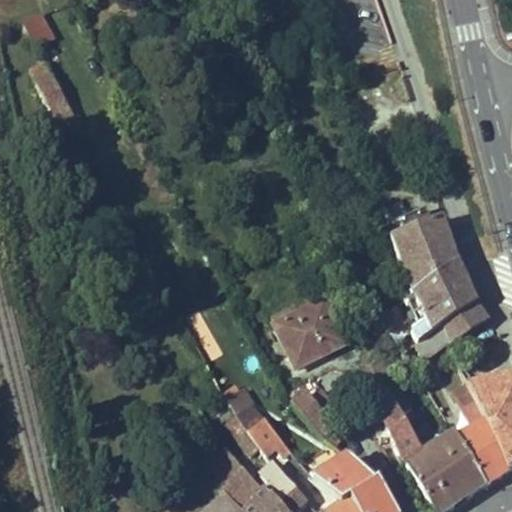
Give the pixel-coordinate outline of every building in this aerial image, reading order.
[(52,43),(40,20),(23,27),(36,50),(52,43)] [(72,116),(45,68),(31,76),(57,124),(72,116)] [(81,135),(72,116),(57,124),(67,142),(81,135)] [(415,300),(457,273),(444,230),(389,248),(411,302),(415,300)] [(452,323),(476,310),(470,300),(457,273),(415,300),(411,302),(405,305),(407,309),(415,305),(425,327),(412,335),(418,347),(433,337),(441,331),(452,323)] [(274,330),(290,363),(301,358),(304,364),(323,355),(325,359),(344,348),(323,305),(274,330)] [(450,350),(488,328),(476,310),(452,323),(441,331),(450,350)] [(394,333),(386,315),(376,322),(386,338),(394,333)] [(450,350),(441,331),(433,337),(418,347),(416,349),(424,367),(450,350)] [(296,374),(325,359),(323,355),(304,364),(301,358),(290,363),(296,374)] [(370,372),(383,365),(381,360),(367,367),(370,372)] [(399,420),(387,398),(399,391),(383,365),(370,372),(360,378),(372,406),(370,406),(403,467),(421,456),(399,420)] [(511,474),(511,383),(467,393),(504,480),(511,474)] [(504,480),(465,388),(452,395),(472,434),(454,444),(485,496),(504,480)] [(411,412),(399,391),(387,398),(399,420),(411,412)] [(329,434),(317,415),(319,412),(313,402),(308,404),(304,397),(291,406),(322,440),(328,435),(329,434)] [(246,414),(240,402),(227,409),(229,414),(234,422),(246,414)] [(264,426),(253,410),(246,414),(234,422),(247,439),(254,433),(264,426)] [(247,439),(234,422),(229,414),(219,422),(250,461),(259,454),(247,439)] [(282,447),(264,426),(254,433),(247,439),(259,454),(266,461),(282,447)] [(338,445),(328,435),(322,440),(333,449),(338,445)] [(459,511),(485,496),(454,444),(451,439),(421,456),(403,467),(428,511),(459,511)] [(263,496),(224,454),(208,470),(225,489),(221,492),(234,506),(240,511),(246,511),(251,508),(263,496)] [(358,459),(351,464),(362,476),(369,471),(358,459)] [(392,511),(377,488),(372,490),(347,461),(312,485),(340,510),(348,506),(351,511),(392,511)] [(296,511),(305,504),(274,470),(262,481),(273,495),(269,500),(279,511),(296,511)] [(240,511),(221,492),(216,495),(217,501),(204,511),(240,511)] [(279,511),(269,500),(263,496),(251,508),(252,509),(250,511),(279,511)]
